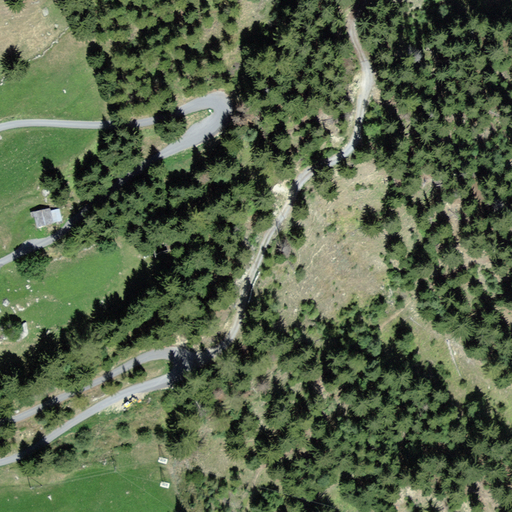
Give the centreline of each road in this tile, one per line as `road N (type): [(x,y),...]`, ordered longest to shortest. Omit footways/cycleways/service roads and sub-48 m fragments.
road 1 (unclassified): [(0,262),(59,234),(96,197),(224,111),(213,100),(141,123),(0,127)]
road 2 (track): [(182,359),(231,337),(296,186),(361,134),(372,65),(357,33),(372,0)]
road 3 (unclassified): [(0,462),(105,402),(178,375),(183,365),(171,353),(144,357),(0,423)]
